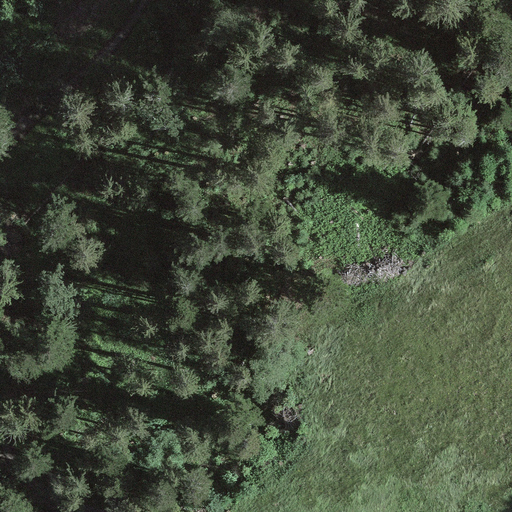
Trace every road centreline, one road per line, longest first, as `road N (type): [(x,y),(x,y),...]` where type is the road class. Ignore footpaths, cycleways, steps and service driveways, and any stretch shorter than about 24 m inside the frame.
road 1 (track): [(0,157),(138,29),(146,0)]
road 2 (track): [(98,511),(0,395)]
